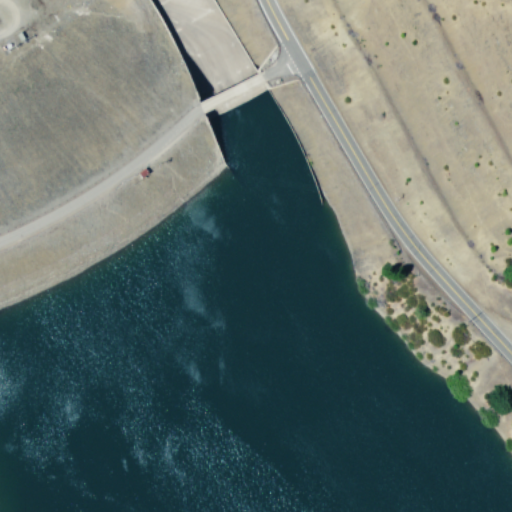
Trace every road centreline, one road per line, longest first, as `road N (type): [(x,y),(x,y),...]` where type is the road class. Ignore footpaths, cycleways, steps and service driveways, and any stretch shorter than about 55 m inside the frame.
road 1 (tertiary): [(511,352),(394,218),(263,0)]
road 2 (residential): [(0,237),(182,132)]
